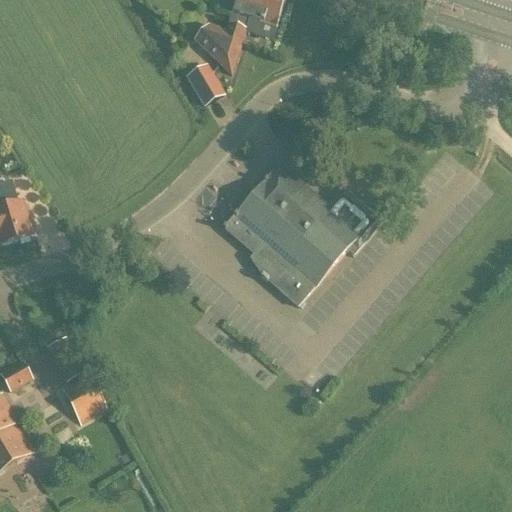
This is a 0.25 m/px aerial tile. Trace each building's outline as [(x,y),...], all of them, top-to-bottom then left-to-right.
[(239,0),(233,16),(234,16),(230,28),(228,27),(227,35),(208,29),(193,44),(213,62),(220,69),(231,79),(243,45),(247,35),(259,39),(263,26),(275,31),(286,0),(239,0)] [(222,98),(211,77),(206,68),(188,79),(204,108),(209,106),(222,98)] [(312,128),(324,139),(340,121),(327,110),(312,128)] [(346,255),(347,253),(354,259),(365,247),(381,228),(345,197),(330,214),(278,169),(224,231),(252,256),(248,261),(260,279),(297,311),(309,297),(346,255)] [(12,184),(0,187),(0,218),(6,217),(7,221),(11,220),(17,244),(33,240),(27,218),(23,219),(20,209),(19,209),(12,184)] [(0,218),(0,248),(0,249),(17,244),(11,220),(7,221),(6,217),(0,218)] [(60,374),(66,386),(90,372),(84,361),(60,374)] [(23,365),(0,378),(10,396),(31,384),(23,365)] [(63,391),(81,427),(96,420),(94,414),(101,411),(103,416),(109,413),(90,377),(63,391)] [(18,424),(2,399),(0,399),(0,473),(32,454),(15,426),(18,424)]
